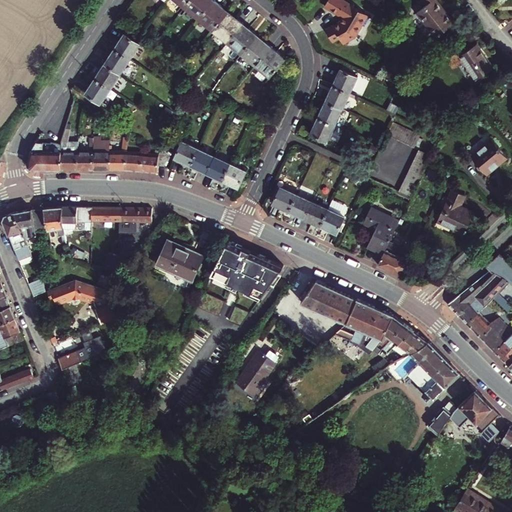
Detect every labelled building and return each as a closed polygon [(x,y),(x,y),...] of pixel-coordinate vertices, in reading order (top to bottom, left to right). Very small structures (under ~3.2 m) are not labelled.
[(199,18),(213,0),(190,0),(185,7),(199,18)] [(213,30),(229,11),(214,0),(213,0),(199,18),(213,30)] [(370,15),(343,0),(328,0),(325,7),(339,15),(341,14),(344,16),(341,20),(326,29),(332,41),(340,36),(341,38),(344,39),(355,33),(362,21),(366,23),(370,15)] [(437,37),(455,23),(437,0),(422,0),(426,5),(417,12),(437,37)] [(213,30),(228,42),(243,23),(229,11),(213,30)] [(228,42),(242,53),(257,35),(243,23),(228,42)] [(115,47),(131,57),(141,43),(125,32),(115,47)] [(256,65),(272,46),(257,35),(242,53),(256,65)] [(477,43),(461,54),(477,79),(493,68),(477,43)] [(286,58),(272,46),(256,65),(270,77),(286,58)] [(131,57),(115,47),(105,63),(115,69),(121,73),(131,57)] [(111,88),(121,73),(115,69),(105,63),(96,78),(111,88)] [(358,76),(341,68),(333,84),(350,92),(358,76)] [(111,88),(96,78),(87,92),(101,102),(111,88)] [(343,108),(350,92),(333,84),(326,100),(343,108)] [(43,151),(44,143),(44,142),(36,142),(31,151),(27,166),(30,169),(60,169),(62,143),(66,127),(75,98),(71,88),(66,95),(68,97),(61,111),(60,116),(57,115),(50,138),(58,140),(57,142),(51,142),(51,143),(50,151),(43,151)] [(326,100),(319,116),(335,124),(343,108),(326,100)] [(267,111),(262,121),(272,125),(276,115),(267,111)] [(335,124),(319,116),(311,133),(327,141),(335,124)] [(387,134),(394,137),(400,124),(393,121),(389,130),(387,134)] [(400,124),(394,137),(401,140),(407,128),(400,124)] [(71,129),(66,127),(62,143),(60,169),(77,169),(78,151),(78,145),(78,144),(66,143),(71,129)] [(408,144),(414,131),(407,128),(401,140),(408,144)] [(421,134),(414,131),(408,144),(415,147),(421,134)] [(94,146),(94,151),(93,169),(110,169),(111,151),(110,151),(110,145),(110,141),(101,140),(101,136),(95,136),(95,138),(94,146)] [(117,151),(111,151),(110,169),(125,169),(127,150),(128,144),(127,144),(128,139),(125,138),(124,144),(118,143),(117,151)] [(472,156),(486,173),(507,156),(493,139),(472,156)] [(191,164),(199,148),(183,140),(175,157),(191,164)] [(51,143),(44,143),(43,151),(50,151),(51,143)] [(215,155),(199,148),(191,164),(207,172),(215,155)] [(419,149),(416,156),(428,162),(429,160),(432,155),(419,149)] [(127,150),(125,169),(158,171),(158,164),(165,166),(170,154),(164,151),(161,150),(159,153),(127,150)] [(78,151),(77,169),(93,169),(94,151),(78,151)] [(215,155),(207,172),(223,179),(231,163),(215,155)] [(416,156),(412,163),(425,169),(428,162),(416,156)] [(247,170),(231,163),(223,179),(240,187),(247,170)] [(412,163),(409,170),(422,176),(425,169),(412,163)] [(422,176),(409,170),(406,177),(418,183),(422,176)] [(406,177),(402,184),(415,190),(418,183),(406,177)] [(402,184),(399,191),(412,196),(415,190),(402,184)] [(290,210),(297,194),(281,186),(273,202),(290,210)] [(465,235),(475,212),(461,206),(466,195),(452,188),(438,218),(437,221),(454,229),(454,230),(465,235)] [(290,210),(306,218),(313,201),(297,194),(290,210)] [(313,201),(306,218),(322,225),(329,209),(313,201)] [(44,207),(48,229),(56,227),(58,235),(62,234),(64,240),(67,239),(64,229),(64,226),(64,205),(44,207)] [(64,226),(64,229),(93,230),(93,206),(64,205),(64,226)] [(93,230),(92,237),(102,237),(102,221),(120,221),(123,221),(123,207),(93,206),(93,230)] [(44,207),(32,209),(36,231),(48,229),(44,207)] [(123,224),(123,221),(152,221),(153,207),(123,207),(123,221),(120,221),(120,224),(123,224)] [(153,207),(152,221),(160,222),(164,211),(153,207)] [(399,220),(371,207),(364,223),(376,229),(368,246),(384,253),(399,220)] [(32,209),(15,211),(27,239),(31,239),(31,236),(37,235),(36,234),(36,231),(32,209)] [(345,216),(329,209),(322,225),(338,233),(345,216)] [(4,221),(20,260),(33,255),(27,239),(15,211),(6,215),(4,221)] [(43,233),(36,234),(37,235),(39,243),(44,242),(45,242),(43,233)] [(393,234),(378,265),(400,275),(408,259),(399,255),(400,253),(397,252),(403,238),(393,234)] [(158,264),(193,279),(203,256),(168,240),(158,264)] [(286,266),(230,240),(212,275),(263,297),(286,266)] [(502,271),(499,275),(510,281),(511,281),(511,265),(500,253),(492,260),(502,271)] [(20,260),(22,266),(35,260),(33,255),(20,260)] [(487,266),(490,270),(499,275),(502,271),(492,260),(487,266)] [(39,277),(35,265),(26,268),(30,280),(39,277)] [(499,275),(490,270),(448,304),(467,323),(478,312),(511,281),(510,281),(499,275)] [(90,302),(94,303),(113,296),(115,295),(114,292),(104,288),(80,278),(60,286),(50,290),(52,296),(55,294),(57,299),(59,304),(74,299),(83,299),(90,302)] [(31,284),(36,295),(46,291),(41,279),(31,284)] [(347,322),(358,299),(317,280),(301,301),(303,303),(295,317),(296,317),(290,326),(320,348),(326,342),(347,322)] [(0,309),(11,305),(6,294),(0,296),(0,309)] [(94,303),(96,308),(115,300),(113,296),(94,303)] [(374,306),(358,299),(347,322),(357,327),(352,339),(360,343),(366,330),(364,330),(374,306)] [(96,308),(102,323),(122,316),(115,300),(96,308)] [(231,318),(244,323),(250,309),(236,304),(231,318)] [(0,323),(16,317),(11,305),(0,309),(0,323)] [(364,330),(366,330),(383,338),(393,315),(374,306),(364,330)] [(478,312),(467,323),(481,337),(500,319),(498,318),(489,323),(478,312)] [(379,344),(383,347),(404,322),(395,315),(393,315),(383,338),(379,344)] [(0,323),(0,339),(5,337),(9,346),(25,339),(21,330),(16,317),(0,323)] [(497,331),(500,335),(506,325),(500,319),(481,337),(485,342),(497,331)] [(398,342),(415,330),(404,322),(383,347),(389,352),(391,349),(398,342)] [(404,356),(412,352),(429,341),(415,330),(398,342),(391,349),(404,356)] [(505,340),(500,335),(497,331),(485,342),(494,351),(505,340)] [(494,351),(501,358),(511,346),(511,332),(505,340),(494,351)] [(63,368),(76,363),(107,350),(101,336),(84,342),(86,347),(59,358),(63,368)] [(409,373),(426,390),(423,394),(427,399),(431,395),(434,398),(460,372),(431,342),(429,341),(412,352),(421,362),(409,373)] [(511,346),(501,358),(508,366),(511,361),(511,346)] [(259,351),(237,381),(254,393),(277,363),(259,351)] [(373,366),(378,373),(387,366),(390,364),(392,363),(385,358),(373,366)] [(63,368),(67,377),(70,384),(82,379),(76,363),(63,368)] [(0,375),(0,390),(34,377),(31,369),(3,380),(1,375),(0,375)] [(465,390),(470,395),(476,389),(471,384),(465,390)] [(453,414),(445,424),(450,428),(464,409),(484,429),(492,422),(500,414),(476,389),(470,395),(457,407),(453,411),(454,412),(453,414)] [(48,393),(54,407),(62,404),(56,390),(48,393)] [(450,402),(445,407),(453,414),(454,412),(453,411),(457,407),(450,402)] [(445,407),(442,410),(441,409),(436,414),(437,415),(429,424),(439,433),(445,424),(453,414),(445,407)] [(491,441),(501,431),(492,422),(484,429),(481,432),(491,441)] [(501,441),(511,446),(511,445),(511,425),(501,441)] [(509,511),(469,487),(466,492),(497,511),(509,511)] [(497,511),(466,492),(455,509),(454,511),(459,511),(497,511)]
